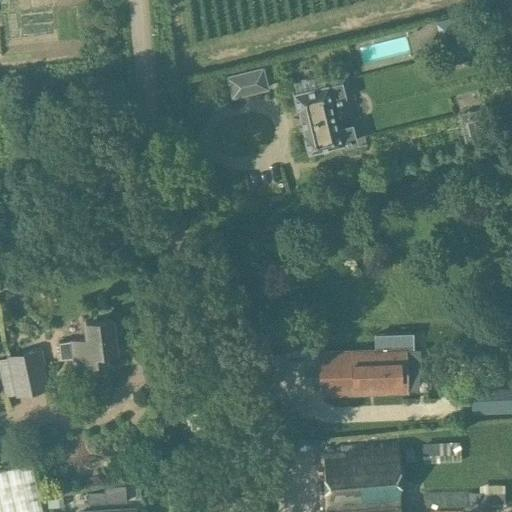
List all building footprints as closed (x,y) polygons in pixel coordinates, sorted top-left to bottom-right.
[(442,23),(448,52),(462,49),(455,20),(442,23)] [(263,67),(227,76),(232,96),(268,88),(263,67)] [(304,134),(308,151),(340,143),(342,153),(359,149),(340,70),(294,81),(296,91),(293,92),(297,109),(298,108),(305,134),(304,134)] [(87,338),(59,342),(61,358),(74,356),(75,364),(105,361),(104,353),(116,351),(113,333),(116,330),(115,323),(112,320),(111,318),(85,321),(87,338)] [(320,394),(405,391),(404,362),(419,361),(419,347),(411,348),(410,332),(374,333),(375,349),(319,351),(319,352),(320,394)] [(28,366),(25,353),(9,357),(18,395),(47,389),(41,363),(28,366)] [(6,355),(0,356),(0,373),(5,394),(14,392),(6,355)] [(511,385),(470,387),(471,414),(511,411),(511,385)] [(422,443),(423,462),(460,461),(459,441),(422,443)] [(400,511),(398,448),(323,451),(325,511),(400,511)] [(0,511),(42,511),(31,463),(0,470),(0,511)] [(103,486),(103,490),(104,503),(126,501),(125,484),(103,486)] [(469,492),(469,506),(505,505),(504,484),(479,484),(479,491),(469,492)] [(63,506),(63,496),(47,497),(47,507),(63,506)]
